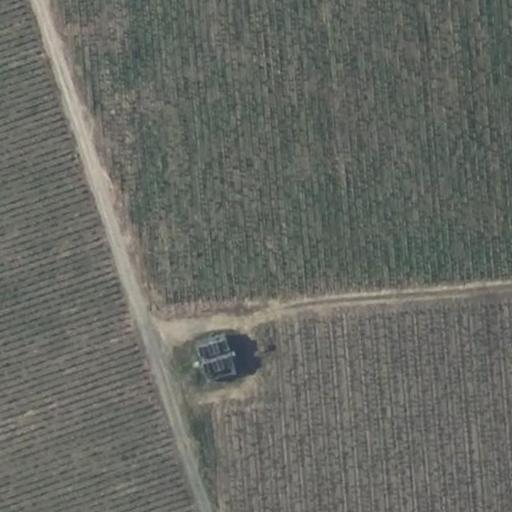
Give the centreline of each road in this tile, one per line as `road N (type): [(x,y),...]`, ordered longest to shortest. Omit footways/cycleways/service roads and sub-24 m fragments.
road 1 (track): [(34,0),(203,511)]
road 2 (track): [(511,291),(142,327)]
